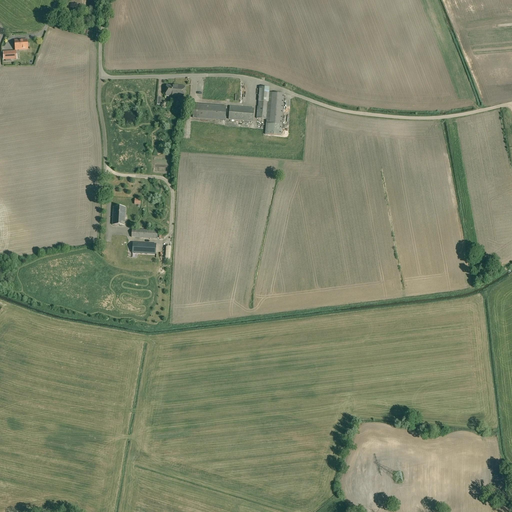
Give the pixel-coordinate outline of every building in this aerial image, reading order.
[(28,49),(27,40),(14,41),(15,50),(28,49)] [(11,60),(11,51),(3,52),(3,60),(11,60)] [(167,86),(166,96),(175,96),(175,97),(183,98),(184,87),(177,86),(177,87),(175,87),(175,86),(167,86)] [(269,88),(260,87),(258,107),(268,108),(269,93),(269,88)] [(284,94),(269,93),(268,108),(258,107),(257,107),(257,119),(266,120),(265,135),(280,136),(284,94)] [(225,120),(226,106),(194,104),(193,118),(225,120)] [(254,109),(230,107),(228,120),(253,122),(254,109)] [(194,138),(234,139),(234,132),(194,130),(194,138)] [(112,225),(124,226),(125,208),(113,207),(112,225)] [(156,239),(157,231),(132,229),(131,237),(156,239)] [(124,255),(124,252),(129,253),(130,236),(122,235),(120,255),(124,255)] [(155,254),(156,244),(132,242),(132,253),(135,253),(155,255),(155,254)]
